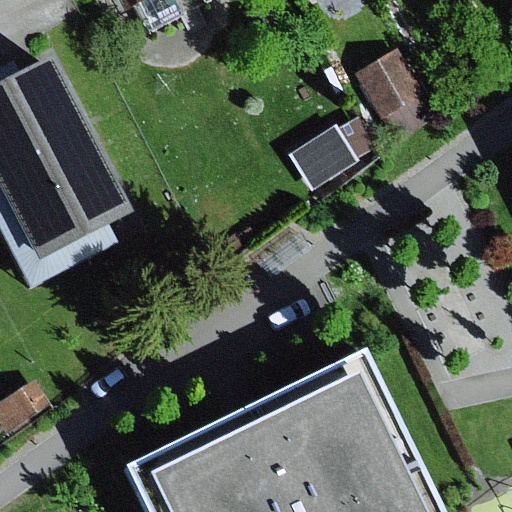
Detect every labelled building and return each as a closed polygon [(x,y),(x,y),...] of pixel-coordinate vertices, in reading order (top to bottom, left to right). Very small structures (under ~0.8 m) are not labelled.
[(124,0),(132,15),(139,11),(151,35),(210,5),(207,0),(124,0)] [(399,57),(361,77),(386,122),(424,101),(399,57)] [(63,67),(0,98),(0,169),(11,192),(0,197),(0,221),(37,294),(125,249),(118,236),(144,223),(63,67)] [(338,128),(291,157),(312,191),(359,162),(338,128)] [(240,408),(115,469),(135,511),(433,511),(354,352),(240,408)] [(0,408),(0,415),(15,436),(54,406),(36,382),(0,408)]
